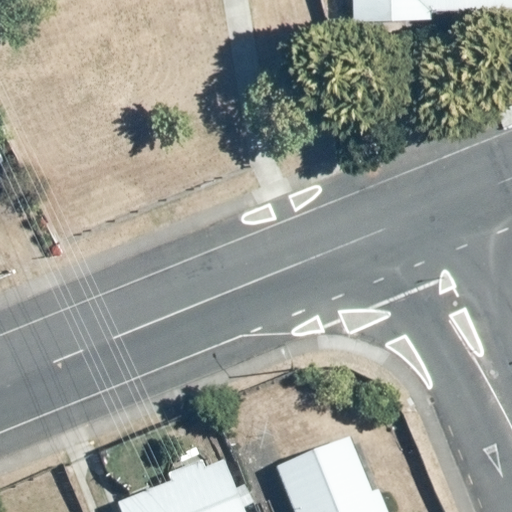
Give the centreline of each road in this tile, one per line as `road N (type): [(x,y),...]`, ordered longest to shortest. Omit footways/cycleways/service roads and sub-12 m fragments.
road 1 (tertiary): [(423,216),(0,382)]
road 2 (residential): [(423,216),(511,434)]
